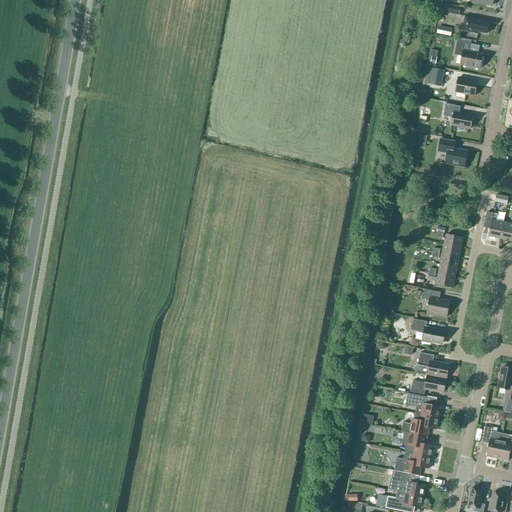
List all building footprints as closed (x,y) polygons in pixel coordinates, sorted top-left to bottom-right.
[(459,16),(461,7),(446,5),(444,13),(459,16)] [(487,34),(489,23),(481,21),(481,20),(465,17),(462,31),(478,34),(478,32),(487,34)] [(452,29),(438,26),(437,34),(451,37),(452,29)] [(480,69),(483,55),(469,52),(471,44),(457,42),(454,55),(462,57),(461,65),(480,69)] [(441,87),(444,71),(427,68),(424,84),(441,87)] [(475,96),(477,82),(458,78),(456,93),(475,96)] [(467,129),(470,129),(473,116),(459,114),(460,107),(446,104),(444,116),(453,118),(451,126),(456,127),(459,131),(463,132),(467,129)] [(426,123),(428,109),(421,108),(420,122),(426,123)] [(467,152),(454,150),(455,142),(440,139),(437,152),(447,154),(445,164),(465,168),(468,151),(467,151),(467,152)] [(508,198),(496,195),(495,202),(507,205),(508,198)] [(500,239),(504,223),(496,221),(496,220),(497,220),(498,215),(487,212),(484,228),(490,229),(488,237),(500,239)] [(511,241),(511,212),(511,217),(511,219),(511,223),(511,222),(511,224),(504,223),(500,239),(511,241)] [(436,237),(442,239),(445,228),(438,227),(436,237)] [(444,245),(461,248),(463,238),(446,235),(444,245)] [(459,258),(461,248),(444,245),(442,255),(459,258)] [(457,268),(459,258),(442,255),(440,265),(457,268)] [(455,279),(457,268),(440,265),(438,275),(455,279)] [(453,289),(455,279),(438,275),(436,285),(453,289)] [(441,293),(424,290),(423,299),(429,300),(426,315),(434,317),(434,315),(447,318),(450,302),(437,299),(438,293),(441,293)] [(441,345),(444,331),(426,328),(427,322),(413,320),(411,330),(424,333),(422,342),(430,344),(431,342),(441,345)] [(447,378),(449,365),(433,362),(434,356),(420,353),(417,366),(413,368),(416,372),(427,374),(447,378)] [(511,400),(511,387),(511,384),(511,369),(502,367),(498,388),(508,390),(506,399),(511,400)] [(444,393),(446,380),(427,376),(425,383),(413,381),(411,393),(424,395),(425,390),(444,393)] [(415,414),(439,418),(441,407),(437,406),(436,398),(427,397),(427,398),(408,394),(406,405),(416,407),(415,414)] [(504,421),(506,414),(499,412),(498,419),(504,421)] [(361,422),(373,424),(374,415),(363,414),(361,422)] [(437,430),(439,418),(415,414),(414,420),(412,420),(411,425),(403,423),(402,432),(404,432),(424,436),(425,428),(437,430)] [(497,459),(501,441),(490,439),(492,428),(484,427),(481,442),(489,444),(486,457),(497,459)] [(427,437),(424,436),(404,432),(402,445),(406,446),(405,452),(414,454),(431,458),(433,446),(425,445),(427,437)] [(511,448),(511,436),(502,434),(501,441),(497,459),(508,461),(511,448)] [(362,435),(360,443),(368,444),(370,436),(362,435)] [(414,454),(405,452),(403,460),(397,458),(394,471),(410,474),(420,476),(421,468),(429,469),(431,458),(414,454)] [(410,474),(394,471),(393,471),(390,484),(399,485),(398,492),(406,494),(423,497),(425,485),(409,482),(410,474)] [(479,509),(483,491),(471,488),(467,507),(479,509)] [(406,494),(398,492),(397,492),(395,498),(388,497),(386,508),(403,511),(413,511),(415,507),(421,508),(423,497),(406,494)] [(493,511),(501,511),(505,495),(493,493),(489,511),(493,511)]
